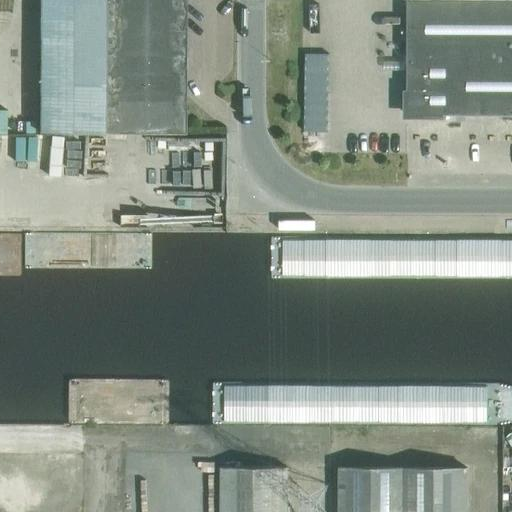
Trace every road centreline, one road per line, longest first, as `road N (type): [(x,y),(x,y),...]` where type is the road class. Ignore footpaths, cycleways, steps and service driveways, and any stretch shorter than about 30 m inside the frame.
road 1 (unclassified): [(272,179),(300,197),(333,203),(511,204)]
road 2 (unclassified): [(272,179),(250,126),(250,0)]
